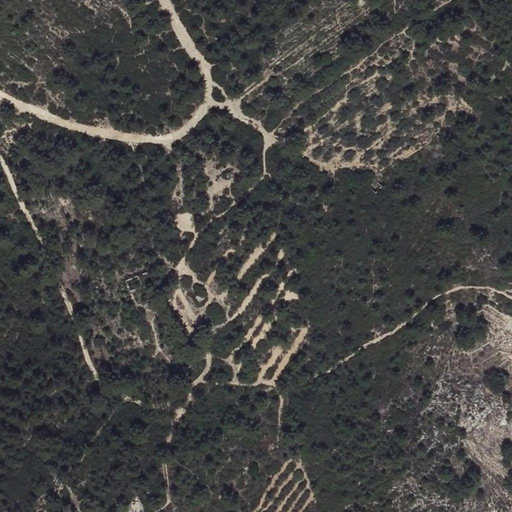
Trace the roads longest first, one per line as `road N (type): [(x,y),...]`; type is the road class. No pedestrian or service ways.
road 1 (track): [(0,162),(90,369),(125,398),(155,406),(199,382),(304,384),(451,290),(487,288),(511,297)]
road 2 (track): [(164,0),(208,81),(204,109),(173,140),(89,130),(0,96)]
